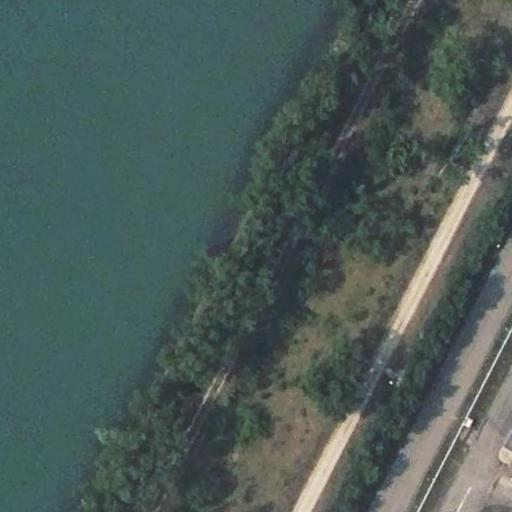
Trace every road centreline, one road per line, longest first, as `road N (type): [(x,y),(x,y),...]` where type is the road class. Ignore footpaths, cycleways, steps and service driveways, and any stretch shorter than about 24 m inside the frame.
road 1 (track): [(151,511),(416,0)]
road 2 (track): [(299,511),(511,104)]
road 3 (unclassified): [(390,511),(511,276)]
